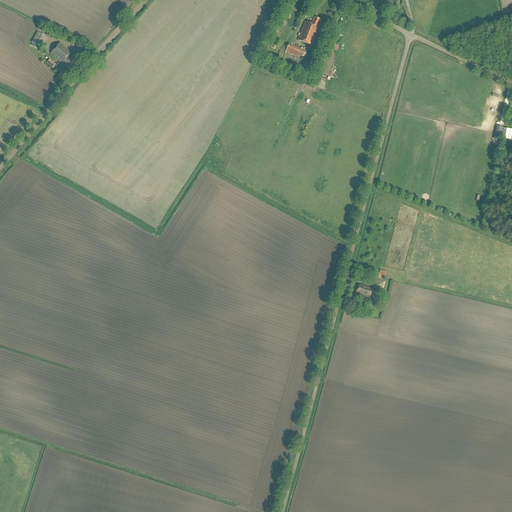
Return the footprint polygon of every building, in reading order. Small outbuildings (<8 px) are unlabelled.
[(313,17),(310,24),(304,21),(296,40),(311,46),(319,27),(318,27),(320,21),(313,17)] [(38,46),(44,36),(36,32),(31,42),(30,45),(36,49),(38,46)] [(285,52),(302,59),(306,50),(289,43),(285,52)] [(62,64),(67,68),(74,61),(69,57),(71,53),(60,44),(51,54),(62,64)] [(56,65),(50,60),(47,64),(53,68),(56,65)] [(497,124),(494,138),(501,139),(503,126),(497,124)] [(375,278),(372,287),(381,290),(384,281),(375,278)] [(358,286),(356,292),(369,297),(372,288),(359,284),(359,286),(358,286)]
